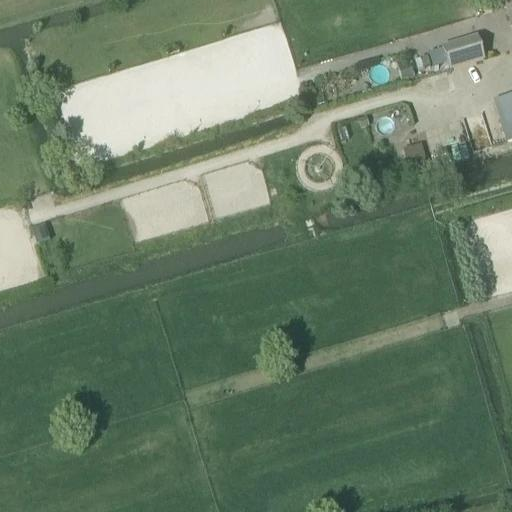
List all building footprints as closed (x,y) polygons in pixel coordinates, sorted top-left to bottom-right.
[(511,0),(502,0),(511,31),(511,0)] [(440,47),(447,70),(482,60),(475,37),(440,47)] [(397,67),(401,80),(412,77),(408,64),(397,67)] [(511,96),(496,101),(509,142),(511,141),(511,96)] [(359,130),(367,127),(365,120),(357,122),(359,130)] [(402,152),(409,174),(426,169),(420,147),(402,152)]
